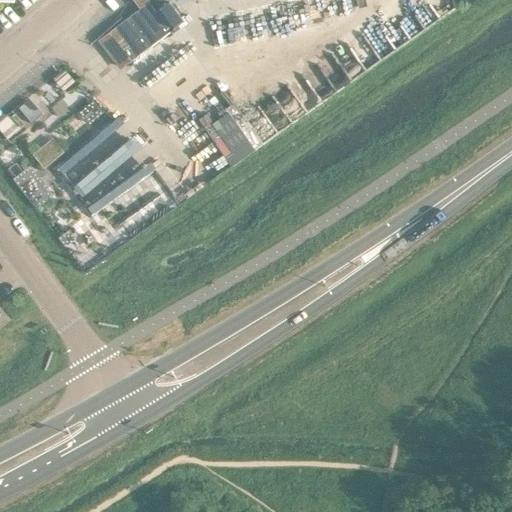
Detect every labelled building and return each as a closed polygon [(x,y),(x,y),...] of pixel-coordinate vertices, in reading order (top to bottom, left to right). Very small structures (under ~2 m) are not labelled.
[(169,32),(150,7),(147,3),(107,32),(129,61),(169,32)] [(146,89),(193,53),(175,29),(128,65),(146,89)] [(31,94),(12,110),(27,128),(46,111),(31,94)] [(227,111),(203,127),(225,159),(248,143),(227,111)] [(120,118),(55,165),(91,215),(107,204),(131,236),(180,200),(120,118)] [(44,167),(65,151),(53,136),(32,152),(44,167)]
